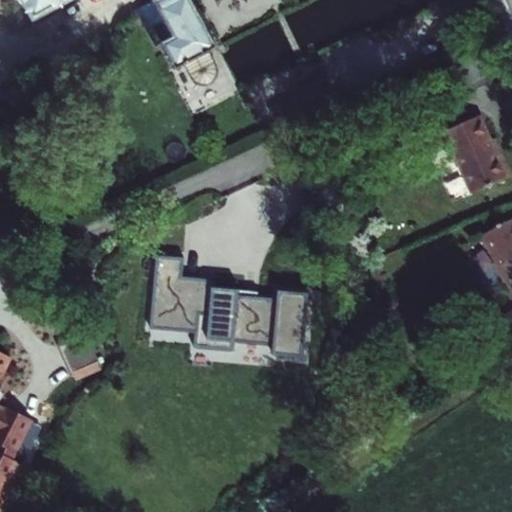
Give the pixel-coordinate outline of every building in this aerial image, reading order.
[(20,0),(35,27),(86,0),(20,0)] [(219,61),(188,0),(178,0),(153,12),(172,49),(163,53),(177,82),(219,61)] [(493,152),(459,167),(465,181),(463,182),(472,202),(474,201),(486,228),(511,216),(511,191),(511,192),(493,152)] [(511,263),(497,272),(511,298),(509,299),(511,303),(511,263)] [(0,426),(3,420),(0,417),(0,399),(5,389),(0,386),(9,368),(0,363),(0,426)] [(5,417),(3,420),(0,426),(0,463),(11,469),(31,431),(5,417)] [(11,469),(0,463),(0,511),(20,474),(11,469)]
